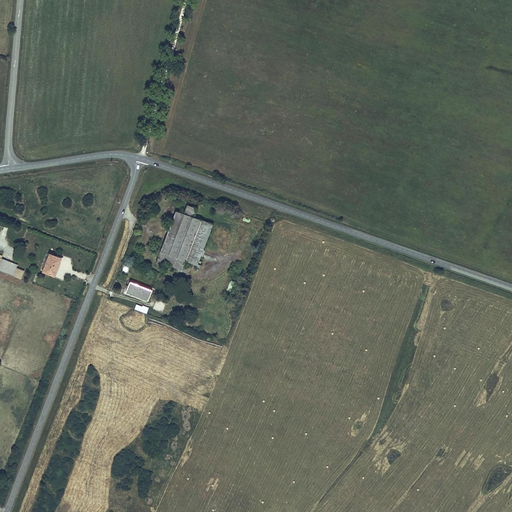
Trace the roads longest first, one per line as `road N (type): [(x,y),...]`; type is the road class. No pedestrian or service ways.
road 1 (tertiary): [(139,157),(511,288)]
road 2 (tertiary): [(139,157),(6,511)]
road 3 (tertiary): [(20,0),(10,168)]
road 4 (tertiary): [(10,168),(139,157)]
